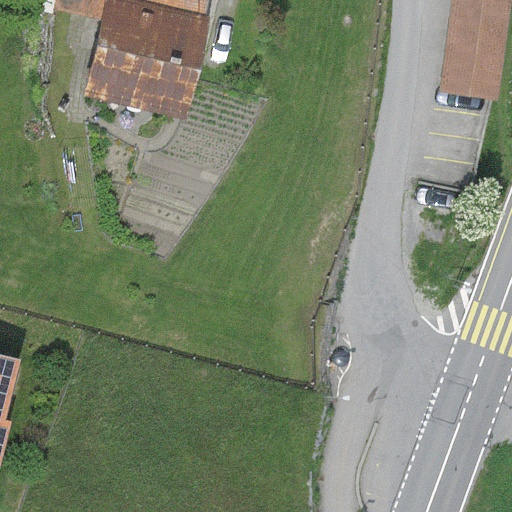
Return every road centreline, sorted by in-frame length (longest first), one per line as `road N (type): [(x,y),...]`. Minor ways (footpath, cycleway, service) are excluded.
road 1 (residential): [(406,0),(399,142),(378,229),(378,331),(412,372),(469,395)]
road 2 (primary): [(427,511),(469,395)]
road 3 (primary): [(469,395),(511,279)]
